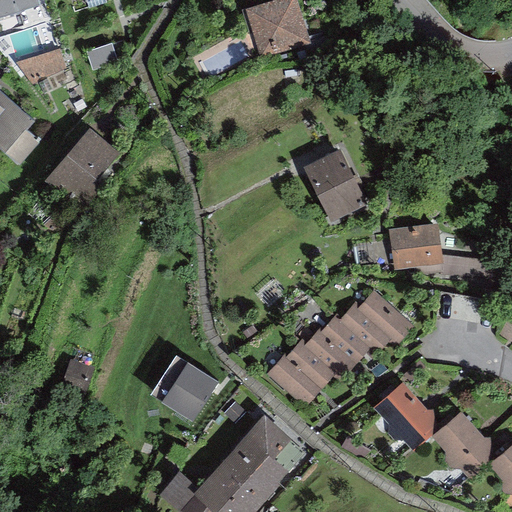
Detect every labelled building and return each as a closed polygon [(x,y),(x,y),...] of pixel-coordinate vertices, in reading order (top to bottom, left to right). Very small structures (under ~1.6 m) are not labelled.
[(0,0),(0,18),(41,6),(38,0),(0,0)] [(293,0),(278,0),(247,9),(260,53),(305,40),(293,0)] [(16,60),(54,49),(47,26),(9,37),(16,60)] [(24,58),(27,80),(67,73),(64,51),(24,58)] [(35,121),(0,91),(0,148),(7,154),(35,121)] [(121,161),(89,133),(45,183),(78,211),(121,161)] [(339,152),(307,167),(331,217),(362,202),(339,152)] [(435,224),(390,229),(395,265),(440,259),(435,224)] [(284,355),(268,374),(302,403),(318,385),(320,387),(333,370),(339,375),(352,359),(356,362),(371,344),(378,350),(388,338),(394,344),(410,324),(373,293),(360,308),(354,304),(339,322),(334,317),(320,333),(317,330),(305,345),(301,342),(287,358),(284,355)] [(94,368),(69,360),(59,393),(84,401),(94,368)] [(185,363),(162,397),(192,417),(215,382),(185,363)] [(405,377),(370,409),(409,450),(443,419),(405,377)] [(465,410),(432,440),(468,479),(501,449),(465,410)] [(263,416),(244,437),(286,473),(305,452),(263,416)] [(255,511),(288,475),(286,473),(244,437),(199,489),(180,511),(181,511),(255,511)] [(511,449),(490,472),(511,493),(511,449)] [(199,489),(178,472),(158,497),(175,511),(179,511),(180,511),(199,489)]
